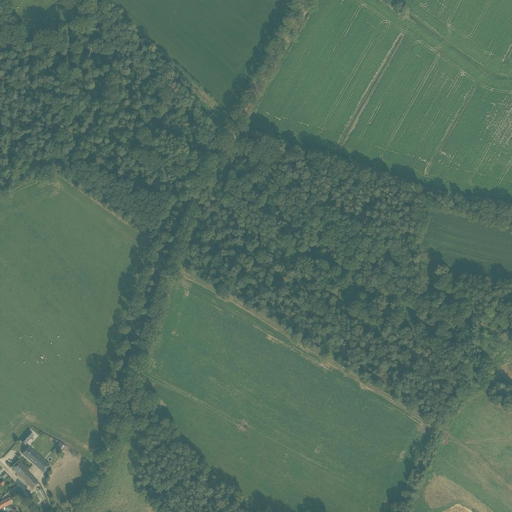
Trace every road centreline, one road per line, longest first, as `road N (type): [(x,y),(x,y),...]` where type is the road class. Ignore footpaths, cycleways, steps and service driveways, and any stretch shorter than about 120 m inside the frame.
road 1 (track): [(215,162),(191,209),(93,489),(66,511)]
road 2 (track): [(170,268),(238,301),(442,429)]
road 3 (track): [(403,194),(230,136)]
road 4 (track): [(230,136),(306,0)]
